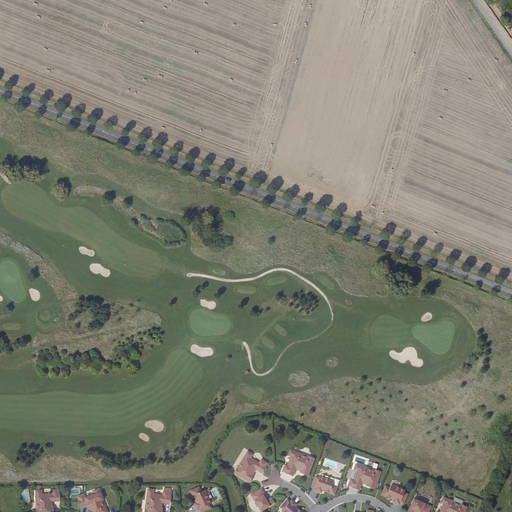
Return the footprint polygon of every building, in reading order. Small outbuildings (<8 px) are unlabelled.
[(300,454),(290,450),(288,456),(292,457),(288,466),(285,465),(282,472),(286,473),(292,476),(295,469),(299,470),(299,469),(301,469),(300,472),(304,473),(303,474),(308,476),(314,459),(308,457),(308,458),(300,455),(300,454)] [(252,454),(247,452),(242,461),(243,462),(238,469),(237,468),(234,473),(249,483),(252,478),(251,478),(253,475),(251,473),(252,472),(253,473),(255,469),(262,473),(265,467),(267,463),(261,460),(259,463),(250,458),(252,454)] [(366,468),(356,464),(354,470),(358,471),(355,481),(351,479),(349,486),(352,487),(352,488),(359,490),(361,483),(365,484),(366,482),(367,483),(366,486),(370,487),(370,488),(374,489),(380,472),(374,470),(374,471),(366,469),(366,468)] [(334,481),(320,476),(319,478),(315,477),(314,480),(318,481),(315,488),(315,490),(321,493),(322,490),(325,491),(334,494),(339,480),(335,479),(334,481)] [(405,490),(391,484),(390,488),(385,486),(382,494),(394,499),(393,502),(399,505),(403,495),(406,497),(407,494),(404,493),(405,490)] [(199,487),(191,491),(196,500),(195,500),(196,503),(194,504),(197,510),(206,506),(207,509),(210,508),(209,504),(211,504),(209,500),(205,490),(201,492),(199,487)] [(84,494),(77,496),(79,500),(78,500),(80,507),(87,505),(89,508),(90,508),(91,510),(88,510),(88,511),(106,511),(105,508),(104,508),(101,500),(102,500),(99,489),(93,491),(95,495),(85,498),(84,494)] [(153,490),(148,489),(146,500),(147,501),(146,509),(145,509),(144,511),(161,511),(162,508),(159,508),(160,506),(161,506),(162,502),(169,504),(170,497),(170,496),(170,492),(163,491),(163,496),(153,494),(153,490)] [(261,511),(274,503),(271,498),(266,501),(265,500),(266,499),(264,496),(265,495),(261,489),(251,495),(255,502),(255,504),(257,507),(258,507),(261,511)] [(41,490),(36,490),(36,502),(37,502),(37,510),(36,510),(36,511),(53,511),(54,511),(53,511),(53,507),(50,507),(50,505),(52,505),(52,501),(59,501),(59,494),(58,494),(58,490),(52,490),(52,494),(42,494),(41,490)] [(453,502),(443,497),(441,502),(444,504),(440,511),(437,511),(436,511),(464,511),(466,507),(461,505),(460,506),(453,503),(453,502)] [(418,501),(413,499),(407,511),(414,511),(415,511),(416,511),(428,511),(431,507),(423,503),(423,502),(419,501),(418,501)] [(282,505),(280,508),(283,510),(281,511),(300,511),(297,509),(297,508),(295,506),(297,504),(292,500),(285,508),(282,505)]
